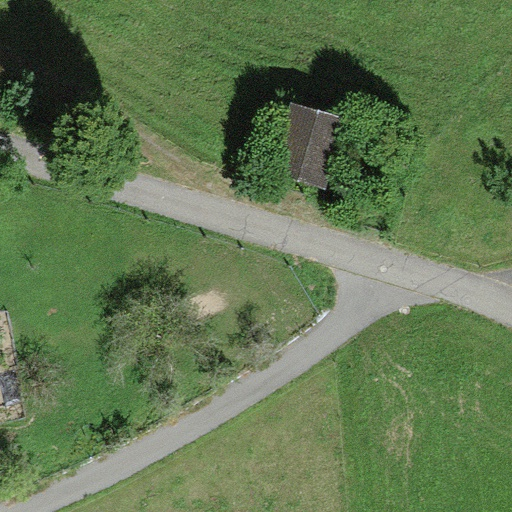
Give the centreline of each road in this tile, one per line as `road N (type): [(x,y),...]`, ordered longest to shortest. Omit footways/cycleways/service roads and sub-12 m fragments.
road 1 (unclassified): [(400,271),(309,356),(92,477),(10,511)]
road 2 (residential): [(0,143),(400,271)]
